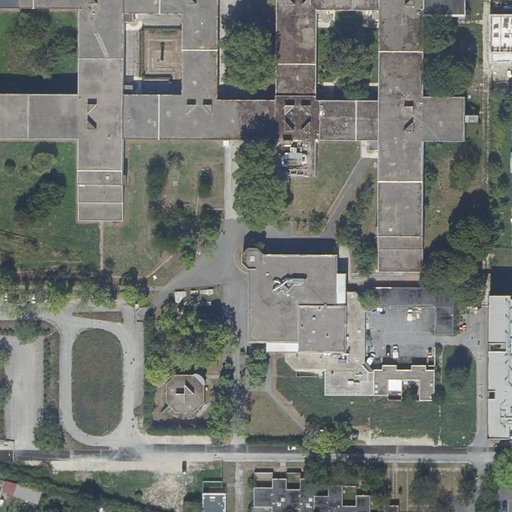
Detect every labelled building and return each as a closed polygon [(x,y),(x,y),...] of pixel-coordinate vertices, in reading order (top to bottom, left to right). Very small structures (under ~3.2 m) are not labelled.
[(101,220),(124,220),(125,138),(225,138),(230,138),(250,138),(277,138),(276,176),(316,176),(316,139),(361,139),(371,139),(380,139),(380,148),(380,158),(379,270),(424,271),(425,139),(466,139),(466,95),(425,94),(425,55),(425,13),(467,14),(466,0),(277,0),(278,21),(278,31),(277,98),(253,98),(248,98),(231,98),(219,98),(219,2),(219,0),(0,0),(0,6),(80,7),(80,93),(0,92),(0,136),(79,137),(79,142),(79,219),(101,220)] [(511,13),(491,14),(492,50),(491,61),(511,61),(511,13)] [(371,148),(380,148),(380,139),(371,139),(371,148)] [(250,246),(244,253),(243,262),(250,268),(250,273),(249,341),(286,341),(286,359),(286,360),(296,369),(325,370),(325,394),(375,394),(375,372),(370,372),(363,364),(366,360),(366,300),(357,290),(339,291),(339,253),(265,253),(259,246),(250,246)] [(373,286),(373,306),(403,306),(436,306),(436,333),(455,333),(455,287),(373,286)] [(511,293),(491,294),(489,437),(511,437),(511,431),(511,293)] [(383,368),(375,368),(375,372),(375,394),(390,394),(390,379),(420,379),(420,399),(435,399),(436,369),(427,369),(427,364),(412,364),(412,368),(398,369),(398,364),(383,364),(383,368)] [(178,373),(168,383),(168,401),(177,411),(196,411),(205,401),(205,383),(200,378),(196,373),(178,373)] [(400,511),(400,505),(397,505),(394,505),(385,505),(385,511),(371,511),(372,495),(357,495),(357,506),(344,506),(344,485),(330,485),(329,495),(316,496),(316,479),(301,479),(301,489),(288,489),(288,479),(281,479),(274,479),(274,487),(255,487),(255,507),(273,507),(272,511),(287,511),(288,509),(301,509),(300,511),(400,511)] [(6,481),(2,493),(13,497),(17,485),(6,481)] [(226,511),(227,493),(204,494),(203,511),(226,511)]
